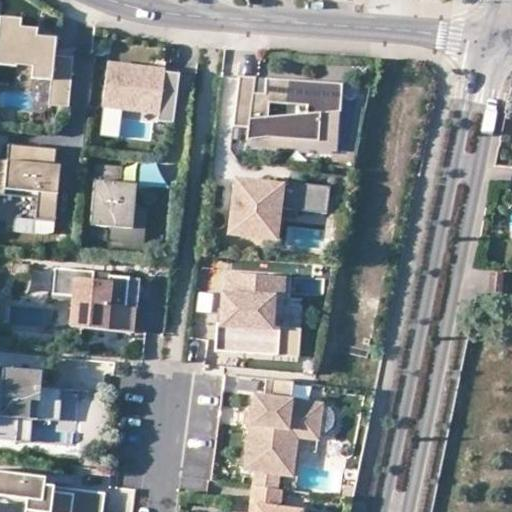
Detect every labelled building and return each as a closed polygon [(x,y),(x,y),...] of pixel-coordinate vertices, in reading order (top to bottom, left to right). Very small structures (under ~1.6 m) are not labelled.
[(74,89),(77,58),(58,56),(59,46),(39,44),(40,30),(25,29),(26,19),(4,17),(1,51),(22,53),(21,61),(38,63),(37,67),(36,79),(55,81),(54,87),(74,89)] [(22,53),(1,51),(0,61),(0,64),(20,66),(21,65),(37,67),(38,63),(21,61),(22,53)] [(177,124),(184,74),(168,72),(167,77),(162,76),(162,72),(112,65),(107,105),(163,112),(162,122),(177,124)] [(345,86),(269,81),(268,97),(256,96),(257,80),(241,79),(235,129),(250,131),(248,143),(269,140),(321,144),(323,116),(343,114),(345,86)] [(269,81),(257,80),(256,96),(268,97),(269,81)] [(74,89),(54,87),(53,106),(72,108),(74,89)] [(269,140),(248,143),(248,148),(334,154),(334,145),(341,146),(343,114),(323,116),(321,144),(269,140)] [(39,221),(59,223),(63,178),(51,177),(52,167),(58,167),(60,151),(13,146),(11,162),(0,161),(0,196),(8,197),(9,191),(41,194),(39,221)] [(100,166),(93,227),(115,229),(136,231),(138,210),(140,193),(128,192),(128,185),(125,184),(127,168),(100,166)] [(58,167),(52,167),(51,177),(63,178),(64,168),(58,167)] [(286,190),(241,184),(234,237),(279,243),(283,212),(329,218),(332,191),(299,187),(298,192),(293,191),(292,200),(285,199),(286,190)] [(150,211),(138,210),(136,231),(115,229),(113,241),(147,245),(150,211)] [(20,277),(31,278),(32,267),(21,266),(20,277)] [(140,310),(143,280),(113,278),(113,275),(59,269),(56,297),(78,299),(75,329),(107,332),(109,307),(136,310),(140,310)] [(491,271),(489,292),(501,293),(503,273),(491,271)] [(275,331),(277,301),(285,302),(287,281),(233,277),(232,298),(228,298),(227,313),(226,328),(221,328),(219,355),(282,360),(284,332),(275,331)] [(134,335),(136,310),(109,307),(107,332),(134,335)] [(284,332),(282,360),(303,362),(305,334),(284,332)] [(160,358),(162,337),(150,336),(147,356),(160,358)] [(76,426),(79,393),(40,390),(42,374),(3,371),(2,386),(0,386),(0,442),(15,444),(17,421),(32,422),(76,426)] [(267,398),(293,402),(295,384),(269,382),(267,398)] [(254,427),(249,472),(258,473),(284,477),(289,438),(322,442),(323,434),(326,408),(326,406),(293,402),(267,398),(258,397),(256,415),(254,427)] [(328,409),(326,408),(323,434),(325,434),(328,433),(331,431),(332,429),(334,425),(335,423),(335,420),(334,417),(334,415),(332,412),(331,411),(328,409)] [(254,427),(256,415),(248,414),(247,426),(254,427)] [(32,422),(17,421),(15,444),(30,446),(32,422)] [(301,439),(289,438),(284,477),(296,478),(301,439)] [(282,492),(284,477),(258,473),(256,488),(282,492)] [(47,480),(0,474),(0,498),(30,502),(28,511),(75,511),(77,497),(56,494),(46,493),(47,480)] [(282,492),(256,488),(254,506),(259,506),(258,511),(304,511),(284,509),(286,492),(282,492)] [(107,495),(56,489),(56,494),(77,497),(107,500),(107,495)] [(105,511),(107,500),(77,497),(75,511),(105,511)]
